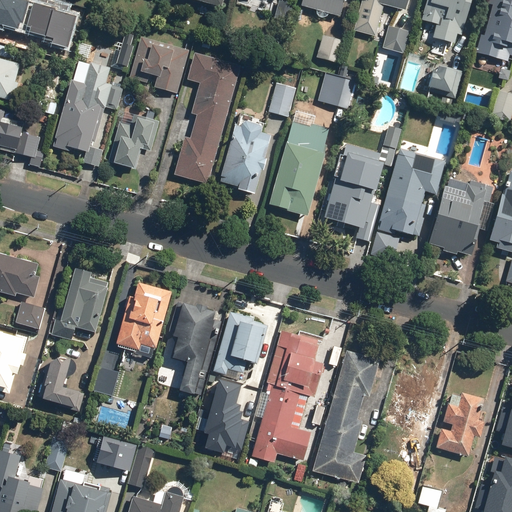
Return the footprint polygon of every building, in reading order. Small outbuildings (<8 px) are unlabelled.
[(26,0),(0,0),(0,22),(20,28),(21,23),(23,24),(29,1),(26,0)] [(341,0),(305,0),(304,4),(338,11),(341,0)] [(411,0),(364,0),(358,33),(376,37),(383,0),(409,9),(411,0)] [(474,0),(430,0),(429,20),(464,34),(474,0)] [(511,0),(493,0),(482,51),(511,59),(511,0)] [(47,40),(68,46),(78,14),(34,2),(28,24),(30,25),(28,30),(48,36),(47,40)] [(411,30),(388,24),(382,48),(406,53),(411,30)] [(345,41),(321,36),(316,59),(340,64),(345,41)] [(183,50),(143,37),(136,75),(178,91),(183,50)] [(133,53),(114,48),(110,66),(129,70),(133,53)] [(234,64),(194,55),(188,79),(200,82),(179,174),(207,180),(234,64)] [(19,63),(0,58),(0,94),(11,97),(19,63)] [(462,68),(436,61),(430,85),(455,92),(462,68)] [(123,78),(85,68),(59,149),(94,156),(106,107),(116,111),(123,78)] [(357,84),(325,76),(322,101),(348,105),(357,84)] [(297,87),(274,81),(265,111),(289,115),(297,87)] [(59,103),(43,100),(41,111),(57,114),(59,103)] [(163,124),(124,113),(112,162),(139,169),(143,149),(155,151),(163,124)] [(26,123),(0,115),(0,148),(18,153),(26,123)] [(330,130),(294,122),(275,201),(311,209),(330,130)] [(275,134),(235,124),(218,181),(256,191),(275,134)] [(404,129),(388,125),(383,145),(399,149),(404,129)] [(445,163),(402,150),(385,224),(419,233),(426,191),(437,196),(445,163)] [(385,161),(348,152),(327,217),(369,227),(385,161)] [(511,172),(509,172),(492,237),(511,242),(511,172)] [(485,186),(449,177),(431,247),(468,256),(485,186)] [(401,238),(376,232),(371,252),(396,258),(401,238)] [(39,263),(0,252),(0,295),(24,301),(39,263)] [(108,281),(73,267),(58,328),(78,331),(79,325),(101,328),(108,281)] [(173,295),(137,283),(123,344),(155,353),(173,295)] [(214,316),(183,301),(173,352),(188,355),(181,388),(199,391),(214,316)] [(264,328),(231,312),(216,365),(230,368),(235,356),(253,362),(264,328)] [(319,339),(282,330),(255,451),(275,456),(277,447),(299,453),(305,433),(291,426),(304,388),(316,390),(321,366),(313,359),(319,339)] [(19,343),(0,332),(0,390),(4,392),(19,343)] [(373,360),(348,351),(317,468),(355,479),(360,460),(346,456),(373,360)] [(71,357),(52,353),(42,399),(76,407),(80,391),(65,385),(71,357)] [(442,382),(399,369),(387,409),(430,423),(442,382)] [(221,381),(206,432),(211,433),(207,447),(225,452),(227,447),(242,451),(251,423),(241,420),(243,412),(239,411),(241,405),(238,404),(243,387),(221,381)] [(511,385),(511,384),(498,439),(511,441),(511,385)] [(483,400),(463,392),(460,403),(450,403),(439,445),(469,453),(483,400)] [(86,451),(52,436),(45,461),(82,470),(86,451)] [(131,471),(138,448),(114,441),(107,464),(131,471)] [(131,471),(128,483),(144,488),(155,448),(139,444),(138,448),(131,471)] [(41,511),(50,479),(2,451),(0,457),(0,511),(41,511)] [(308,467),(298,465),(295,481),(305,483),(308,467)] [(511,511),(511,480),(498,474),(489,511),(511,511)] [(101,511),(106,495),(70,480),(63,511),(101,511)] [(446,488),(424,482),(418,502),(429,505),(426,511),(446,511),(448,508),(441,506),(446,488)] [(181,511),(186,494),(164,492),(161,502),(134,495),(129,511),(181,511)]
